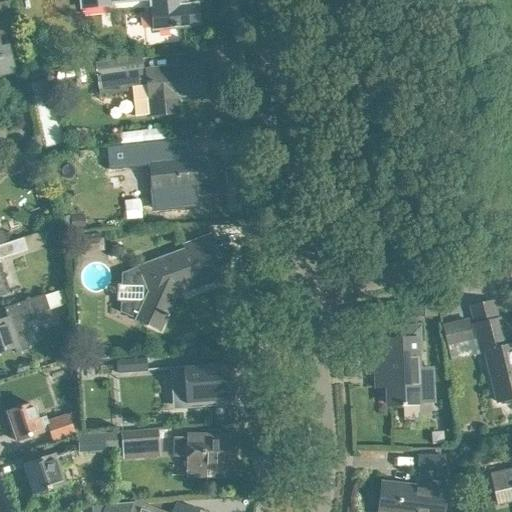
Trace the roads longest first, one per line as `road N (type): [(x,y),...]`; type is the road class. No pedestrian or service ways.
road 1 (residential): [(309,290),(275,0)]
road 2 (residential): [(318,511),(324,430),(309,290)]
road 3 (residential): [(309,290),(511,255)]
